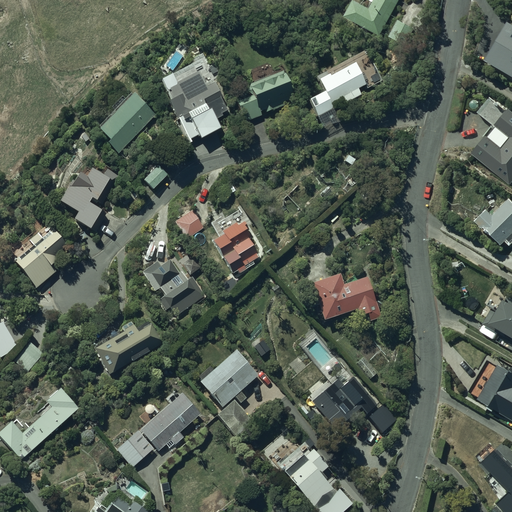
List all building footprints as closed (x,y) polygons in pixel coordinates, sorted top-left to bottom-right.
[(373,0),(370,6),(358,0),(350,0),(343,14),(383,34),(400,0),(373,0)] [(413,27),(397,18),(389,33),(405,42),(413,27)] [(511,26),(509,25),(486,62),(495,68),(511,77),(511,26)] [(197,61),(153,82),(165,101),(162,103),(173,119),(171,120),(186,143),(213,130),(209,122),(224,114),(217,99),(219,98),(206,69),(202,71),(197,61)] [(347,63),(310,81),(316,93),(301,101),(310,119),(332,108),(329,102),(359,87),(347,63)] [(243,98),(232,103),(240,123),(259,116),(257,112),(263,110),(264,113),(282,106),(281,102),(289,99),(279,72),(272,75),(271,73),(270,73),(269,73),(268,73),(268,72),(267,72),(267,71),(266,71),(266,70),(266,69),(265,69),(265,68),(261,66),(247,72),(246,77),(249,84),(243,86),(243,98)] [(112,155),(153,115),(126,95),(88,132),(100,143),(97,145),(112,155)] [(498,149),(482,136),(469,154),(509,185),(511,180),(511,114),(506,110),(493,127),(507,138),(498,149)] [(165,176),(155,165),(139,180),(149,190),(165,176)] [(69,174),(52,203),(70,214),(66,221),(90,234),(101,214),(82,203),(85,200),(92,204),(93,203),(98,205),(114,177),(101,170),(97,178),(84,170),(78,179),(69,174)] [(511,239),(511,199),(497,213),(493,210),(480,223),(505,247),(511,239)] [(189,211),(170,223),(181,241),(201,229),(189,211)] [(220,236),(210,242),(209,242),(228,275),(235,271),(237,275),(244,270),(242,267),(258,258),(247,240),(249,239),(245,232),(248,231),(243,223),(235,227),(233,224),(218,232),(220,236)] [(27,247),(6,263),(32,289),(55,272),(49,264),(63,253),(46,231),(36,240),(33,236),(23,243),(27,247)] [(154,262),(135,273),(150,292),(156,289),(161,297),(155,301),(166,319),(202,298),(189,277),(184,280),(179,272),(175,274),(167,261),(157,266),(154,262)] [(337,274),(305,284),(318,323),(354,311),(357,323),(377,316),(364,276),(340,284),(337,274)] [(511,298),(508,296),(496,315),(486,326),(508,342),(511,339),(511,298)] [(0,317),(0,357),(18,347),(0,317)] [(106,337),(89,346),(90,349),(88,350),(103,376),(156,346),(143,323),(132,329),(128,322),(116,329),(117,331),(110,335),(110,336),(107,339),(106,337)] [(41,354),(26,342),(11,361),(25,373),(41,354)] [(231,351),(206,372),(203,368),(192,378),(195,382),(193,383),(216,410),(230,397),(236,404),(243,399),(236,391),(253,377),(231,351)] [(511,372),(502,367),(480,406),(511,424),(511,372)] [(333,379),(305,404),(328,431),(355,408),(360,415),(372,405),(348,378),(339,386),(333,379)] [(77,406),(58,386),(44,399),(51,407),(22,433),(11,421),(0,430),(0,435),(20,458),(77,406)] [(176,394),(135,432),(155,452),(163,445),(167,449),(180,438),(176,434),(196,416),(176,394)] [(230,401),(214,415),(232,437),(249,423),(230,401)] [(379,404),(364,419),(378,434),(394,419),(379,404)] [(112,451),(130,468),(150,449),(131,431),(112,451)] [(277,472),(276,473),(311,511),(339,511),(348,504),(332,487),(340,479),(337,475),(334,478),(305,451),(298,458),(290,449),(271,465),(277,472)] [(198,465),(164,483),(176,506),(184,502),(189,511),(199,511),(212,505),(210,501),(220,496),(221,500),(229,496),(227,492),(238,486),(227,466),(211,475),(202,472),(198,465)] [(142,511),(140,510),(144,505),(139,502),(140,501),(125,490),(106,493),(97,506),(93,504),(87,511),(142,511)]
